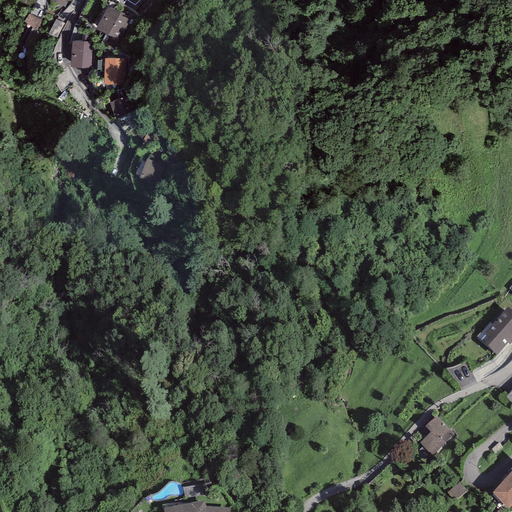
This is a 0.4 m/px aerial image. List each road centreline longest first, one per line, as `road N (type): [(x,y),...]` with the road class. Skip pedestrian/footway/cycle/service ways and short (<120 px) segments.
road 1 (residential): [(302,511),(379,468),(438,405),(511,366)]
road 2 (residential): [(511,418),(469,465),(471,477),(483,482),(511,461)]
